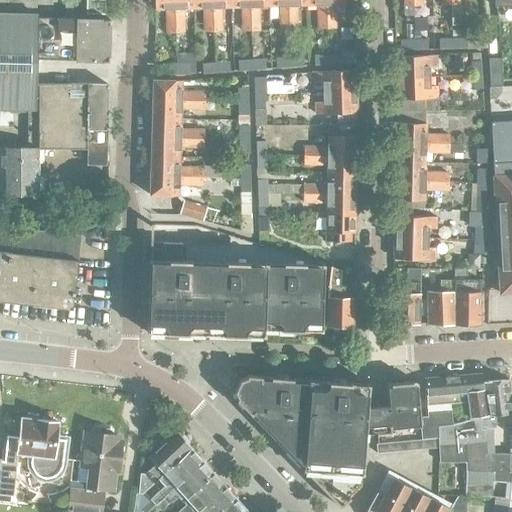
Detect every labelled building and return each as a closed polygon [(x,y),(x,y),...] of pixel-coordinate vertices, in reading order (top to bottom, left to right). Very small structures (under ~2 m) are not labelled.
[(166,33),(174,33),(173,0),(153,0),(154,9),(166,9),(166,33)] [(182,9),(192,9),(191,0),(173,0),(174,33),(183,33),(182,9)] [(210,0),(191,0),(192,9),(203,8),(204,32),(212,32),(210,0)] [(229,0),(210,0),(212,32),(221,31),(221,8),(230,7),(229,0)] [(248,0),(229,0),(230,7),(241,7),(242,31),(250,31),(248,0)] [(268,6),(267,0),(248,0),(250,31),(259,30),(258,7),(268,6)] [(286,0),(267,0),(268,6),(279,6),(279,30),(288,30),(286,0)] [(305,0),(286,0),(288,30),(297,29),(296,5),(306,5),(305,0)] [(317,29),(326,29),(325,0),(305,0),(306,5),(317,5),(317,29)] [(345,0),(325,0),(326,29),(335,29),(334,4),(345,4),(345,0)] [(450,26),(451,26),(450,0),(441,0),(442,5),(449,5),(450,26)] [(450,0),(451,26),(461,25),(460,4),(459,4),(458,0),(450,0)] [(0,13),(0,108),(38,109),(38,84),(34,83),(35,60),(108,61),(109,19),(36,18),(36,15),(0,13)] [(452,49),(451,30),(450,30),(450,38),(437,39),(438,49),(452,49)] [(458,30),(451,30),(452,49),(466,48),(466,49),(485,48),(485,38),(465,39),(465,38),(458,38),(458,30)] [(413,49),(413,39),(398,39),(399,50),(413,49)] [(427,39),(413,39),(413,49),(427,49),(427,39)] [(327,54),(328,64),(342,64),(342,53),(335,53),(335,44),(328,44),(328,54),(327,54)] [(176,74),(176,63),(175,51),(167,51),(168,63),(162,63),(162,74),(176,74)] [(328,64),(327,54),(313,54),(314,65),(328,64)] [(436,55),(395,56),(395,64),(393,66),(394,73),(395,75),(395,77),(429,76),(428,67),(436,67),(436,55)] [(302,56),(288,57),(289,67),(303,66),(302,56)] [(275,68),(289,67),(288,57),(274,58),(275,68)] [(502,57),(488,58),(489,86),(502,86),(502,57)] [(264,59),(250,60),(251,70),(265,69),(264,59)] [(237,61),(237,70),(237,71),(251,70),(250,60),(237,61)] [(469,61),(470,75),(481,75),(480,61),(469,61)] [(201,74),(215,73),(214,62),(200,63),(201,74)] [(228,62),(214,62),(215,73),(229,72),(228,62)] [(176,74),(190,74),(190,64),(176,63),(176,74)] [(322,82),(323,92),(356,91),(355,70),(314,71),(314,83),(322,82)] [(481,75),(470,75),(471,90),(481,89),(481,75)] [(429,86),(429,76),(395,77),(395,80),(394,82),(394,88),(396,90),(396,99),(437,98),(437,86),(429,86)] [(253,94),(287,93),(265,93),(264,77),(252,77),(253,94)] [(181,81),(152,80),(152,99),(204,101),(204,93),(181,92),(181,81)] [(85,83),(38,84),(38,109),(37,119),(27,119),(26,149),(0,149),(0,166),(0,194),(37,195),(38,149),(85,149),(85,135),(93,135),(105,131),(106,84),(85,83)] [(237,101),(248,101),(248,86),(237,87),(237,101)] [(488,88),(489,99),(494,99),(501,92),(501,87),(488,88)] [(315,113),(356,112),(356,91),(323,92),(323,102),(315,102),(315,113)] [(287,101),(287,93),(253,94),(254,125),(265,125),(264,108),(264,102),(287,101)] [(204,109),(204,101),(152,99),(151,118),(180,119),(180,109),(204,109)] [(248,101),(237,101),(238,115),(248,115),(248,101)] [(180,119),(151,118),(151,137),(203,139),(203,130),(180,130),(180,119)] [(493,181),(511,180),(511,196),(502,197),(504,234),(496,234),(497,258),(505,257),(508,298),(511,297),(511,120),(490,122),(493,181)] [(426,124),(397,123),(396,142),(448,144),(449,135),(425,135),(426,124)] [(237,125),(237,140),(248,139),(248,125),(237,125)] [(104,164),(105,131),(93,135),(85,135),(85,149),(85,164),(104,164)] [(303,147),(302,155),(356,156),(356,137),(327,136),(327,148),(303,147)] [(203,147),(203,139),(151,137),(150,156),(179,157),(179,147),(203,147)] [(248,139),(237,140),(238,154),(249,154),(248,139)] [(254,141),(255,155),(265,155),(265,141),(254,141)] [(448,152),(448,144),(396,142),(396,161),(425,162),(425,151),(448,152)] [(474,162),(485,162),(485,148),(475,149),(474,162)] [(265,155),(255,155),(255,169),(266,169),(265,155)] [(327,175),(356,175),(356,156),(302,155),(302,164),(327,164),(327,175)] [(150,156),(149,175),(202,177),(202,168),(178,167),(179,157),(150,156)] [(395,180),(448,181),(448,173),(424,172),(425,162),(396,161),(395,180)] [(474,162),(474,181),(485,181),(485,162),(474,162)] [(238,165),(239,175),(249,175),(249,164),(238,165)] [(202,185),(202,177),(149,175),(149,194),(178,195),(178,184),(202,185)] [(240,206),(250,205),(249,175),(239,175),(240,206)] [(302,185),(302,193),(355,194),(356,175),(327,175),(326,185),(302,185)] [(256,195),(276,194),(276,184),(266,185),(266,179),(255,179),(256,195)] [(447,190),(448,181),(395,180),(395,200),(424,200),(424,189),(447,190)] [(486,212),(485,181),(474,181),(474,196),(469,196),(470,212),(486,212)] [(355,213),(355,194),(302,193),(302,202),(326,202),(326,212),(355,213)] [(275,194),(276,194),(256,195),(256,207),(267,206),(267,201),(275,201),(275,194)] [(185,199),(181,211),(204,218),(208,207),(185,199)] [(240,211),(241,228),(241,230),(251,230),(250,211),(240,211)] [(355,232),(355,213),(326,212),(326,240),(350,241),(350,231),(355,232)] [(257,217),(257,231),(267,231),(267,216),(257,217)] [(394,234),(394,237),(427,237),(427,228),(435,228),(435,217),(395,216),(394,223),(392,226),(392,232),(394,234)] [(474,225),(473,239),(484,239),(485,226),(474,225)] [(0,301),(72,310),(80,235),(0,226),(0,301)] [(426,247),(427,237),(394,237),(394,239),(392,241),(392,248),(394,249),(393,258),(434,259),(434,247),(426,247)] [(483,253),(484,239),(473,239),(473,253),(483,253)] [(206,334),(208,261),(180,260),(181,242),(150,241),(147,332),(206,334)] [(208,261),(206,334),(264,336),(265,330),(267,263),(208,261)] [(267,263),(265,330),(322,332),(324,264),(267,263)] [(339,285),(339,270),(329,265),(327,284),(329,284),(328,298),(327,326),(336,326),(337,328),(337,329),(338,330),(340,331),(341,332),(342,332),(344,332),(345,332),(347,332),(348,331),(349,330),(350,329),(350,328),(351,327),(353,327),(353,285),(339,285)] [(440,323),(453,323),(453,279),(439,279),(439,292),(426,292),(427,323),(430,323),(433,325),(438,325),(440,323)] [(479,279),(453,279),(453,323),(464,323),(466,325),(473,325),(475,323),(479,323),(479,279)] [(399,329),(400,329),(402,329),(403,328),(405,328),(406,327),(407,326),(408,324),(408,323),(418,323),(419,283),(392,282),(391,322),(393,322),(393,324),(394,325),(395,326),(396,327),(397,328),(399,329)] [(481,374),(424,378),(425,405),(466,402),(467,420),(482,417),(487,415),(483,381),(481,381),(481,374)] [(236,399),(278,443),(279,443),(282,411),(286,378),(247,375),(246,377),(240,379),(239,379),(234,391),(235,391),(235,392),(237,397),(236,399)] [(389,429),(420,426),(420,416),(417,382),(415,382),(415,381),(386,384),(387,385),(385,385),(386,389),(386,388),(387,406),(367,408),(368,396),(369,384),(286,378),(282,411),(279,443),(278,443),(302,468),(302,469),(304,470),(340,507),(361,487),(362,474),(365,437),(366,426),(389,424),(389,425),(389,429)] [(487,415),(482,417),(482,427),(486,427),(496,427),(496,415),(509,414),(507,379),(483,381),(487,415)] [(426,416),(420,416),(420,426),(421,432),(421,439),(437,438),(437,428),(451,425),(450,410),(426,412),(426,416)] [(19,453),(27,454),(26,458),(26,459),(26,461),(26,463),(26,466),(27,467),(27,469),(28,471),(30,473),(31,475),(33,477),(36,479),(37,479),(40,480),(42,481),(45,481),(48,481),(50,481),(53,480),(54,479),(57,478),(59,476),(60,475),(61,473),(62,472),(63,469),(64,468),(68,436),(57,435),(59,422),(23,417),(21,437),(8,435),(5,459),(0,458),(0,492),(13,494),(19,453)] [(467,420),(451,425),(437,428),(437,438),(438,448),(438,463),(464,463),(464,472),(464,496),(490,497),(493,481),(494,471),(508,472),(508,454),(508,453),(486,453),(486,427),(482,427),(482,417),(467,420)] [(93,466),(90,485),(90,492),(70,489),(68,510),(88,511),(100,511),(103,494),(99,493),(100,487),(111,488),(114,469),(117,469),(121,441),(118,441),(118,436),(110,435),(111,431),(110,430),(96,428),(94,429),(93,432),(87,432),(83,465),(93,466)] [(142,493),(165,472),(191,448),(188,443),(188,441),(180,432),(177,432),(177,431),(150,456),(156,463),(144,473),(139,473),(137,492),(142,493)] [(203,460),(191,448),(165,472),(171,479),(137,509),(139,511),(145,511),(155,503),(203,460)] [(511,454),(508,454),(508,472),(494,471),(493,481),(511,482),(511,454)] [(178,494),(183,500),(214,472),(203,460),(155,503),(161,509),(171,500),(178,494)] [(193,511),(225,484),(214,472),(183,500),(187,505),(179,511),(193,511)] [(446,511),(449,507),(391,477),(383,492),(376,489),(364,511),(446,511)] [(511,511),(511,482),(493,481),(490,497),(498,497),(496,511),(511,511)] [(218,511),(236,496),(225,484),(193,511),(218,511)] [(243,511),(247,509),(236,496),(218,511),(243,511)]
